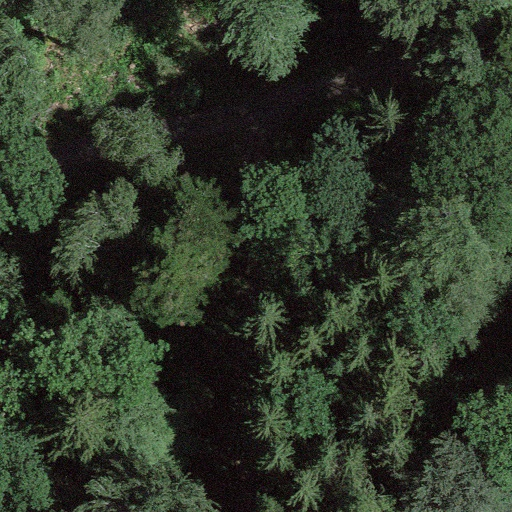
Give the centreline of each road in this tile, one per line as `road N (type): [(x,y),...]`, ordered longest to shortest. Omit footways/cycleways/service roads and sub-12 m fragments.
road 1 (track): [(0,204),(215,115),(511,49)]
road 2 (track): [(215,115),(218,458),(232,511)]
